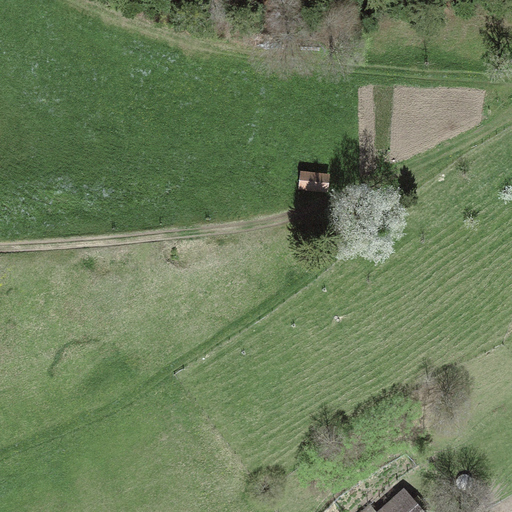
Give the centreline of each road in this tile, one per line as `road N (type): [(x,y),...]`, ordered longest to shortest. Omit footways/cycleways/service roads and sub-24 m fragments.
road 1 (track): [(511,114),(386,184),(302,212),(214,229),(0,247)]
road 2 (track): [(426,162),(275,313),(0,444)]
